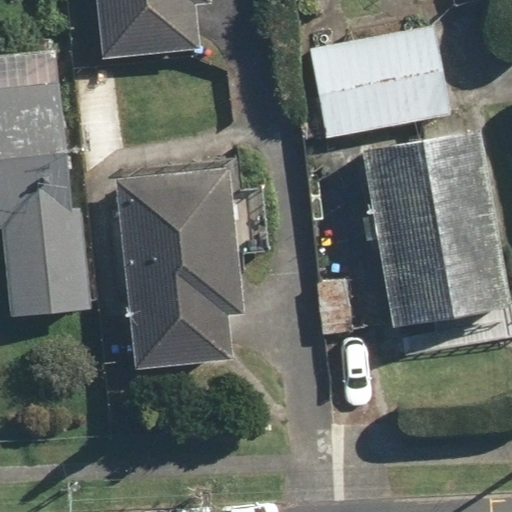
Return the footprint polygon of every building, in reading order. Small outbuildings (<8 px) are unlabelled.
[(204,0),(82,0),(89,66),(188,56),(183,9),(205,7),(204,0)] [(445,118),(427,28),(303,53),(321,143),(445,118)] [(55,90),(0,94),(0,315),(71,311),(55,90)] [(470,135),(353,152),(377,325),(494,309),(470,135)] [(218,174),(109,182),(123,371),(227,364),(224,320),(229,320),(218,174)]
